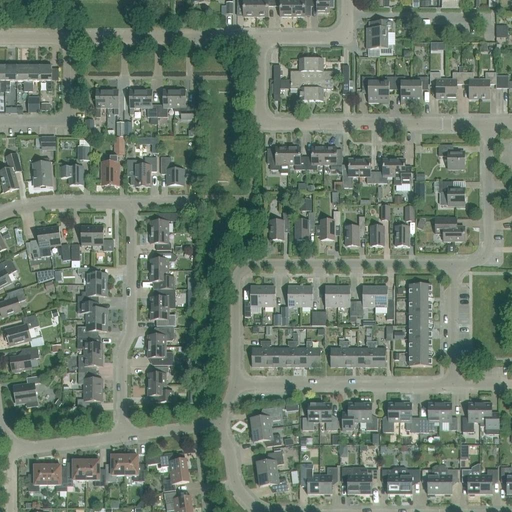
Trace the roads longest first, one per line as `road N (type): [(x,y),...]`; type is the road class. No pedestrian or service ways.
road 1 (residential): [(235,385),(234,286),(246,266),(453,265)]
road 2 (residential): [(260,37),(267,123),(488,124)]
road 3 (residential): [(123,436),(132,204)]
road 4 (residential): [(235,385),(452,386)]
road 5 (residential): [(260,37),(66,39)]
road 6 (residential): [(453,265),(480,261),(489,246),(488,124)]
road 7 (residential): [(0,121),(65,120),(66,39)]
road 8 (residential): [(348,19),(484,18)]
road 9 (residential): [(0,216),(60,204),(132,204)]
road 10 (residential): [(452,386),(453,265)]
